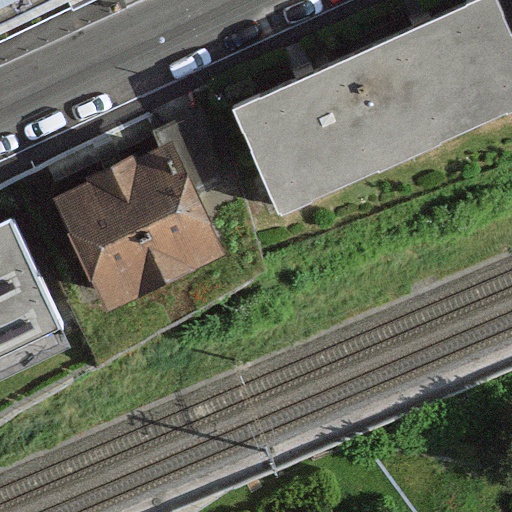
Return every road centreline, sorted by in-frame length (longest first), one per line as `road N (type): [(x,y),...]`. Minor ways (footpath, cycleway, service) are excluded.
road 1 (secondary): [(224,0),(0,104)]
road 2 (motorway): [(511,380),(337,511)]
